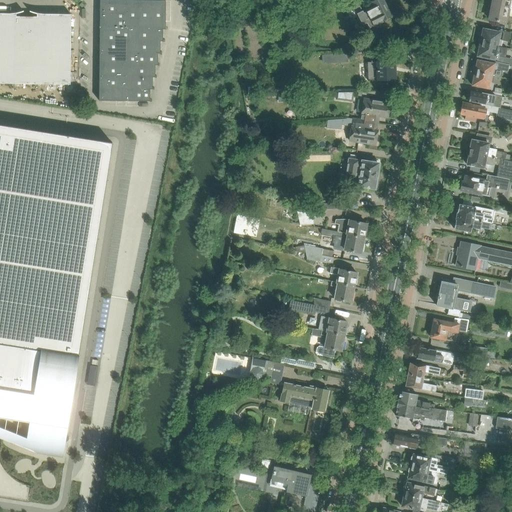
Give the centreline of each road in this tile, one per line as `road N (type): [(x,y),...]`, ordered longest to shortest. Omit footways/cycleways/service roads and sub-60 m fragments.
road 1 (unclassified): [(435,2),(329,511)]
road 2 (tertiary): [(347,511),(451,4)]
road 3 (unclassified): [(363,511),(467,7)]
